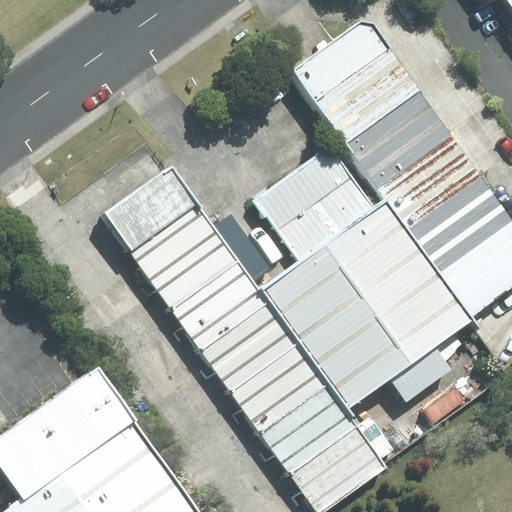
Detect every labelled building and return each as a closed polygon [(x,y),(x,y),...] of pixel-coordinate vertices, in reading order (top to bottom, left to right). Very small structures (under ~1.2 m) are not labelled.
[(511,0),(485,0),(511,41),(511,0)] [(464,329),(511,294),(511,244),(363,31),(290,81),(339,151),(464,329)] [(464,329),(378,207),(339,151),(255,209),(294,264),(248,296),(335,419),(464,329)] [(104,228),(294,511),(312,511),(372,473),(335,419),(248,296),(176,180),(104,228)] [(0,511),(188,511),(93,372),(0,435),(0,480),(15,502),(0,511)]
